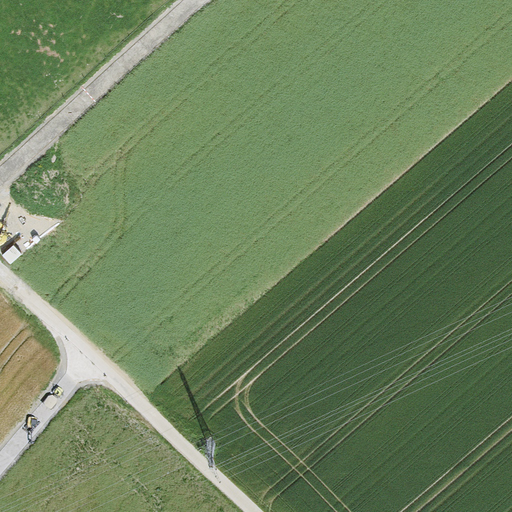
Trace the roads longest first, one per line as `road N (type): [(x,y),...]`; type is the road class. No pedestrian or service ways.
road 1 (track): [(0,272),(251,511)]
road 2 (unclassified): [(0,183),(203,0)]
road 3 (track): [(91,361),(0,469)]
